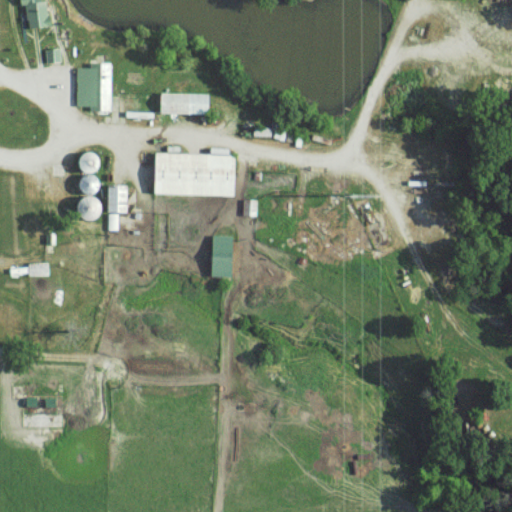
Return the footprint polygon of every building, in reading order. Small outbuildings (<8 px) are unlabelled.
[(52,25),(48,0),(43,0),(39,1),(38,0),(20,0),(21,5),(27,4),(31,27),(52,25)] [(60,48),(47,48),(47,62),(61,61),(60,48)] [(78,66),(77,106),(91,106),(91,110),(113,110),(114,62),(91,62),(91,67),(78,66)] [(162,112),(213,113),(213,93),(162,92),(162,112)] [(240,195),(241,154),(161,152),(160,193),(240,195)] [(111,211),(131,211),(131,185),(111,185),(111,211)] [(119,213),(108,213),(109,230),(119,229),(119,213)] [(236,276),(237,235),(216,235),(215,276),(236,276)]
